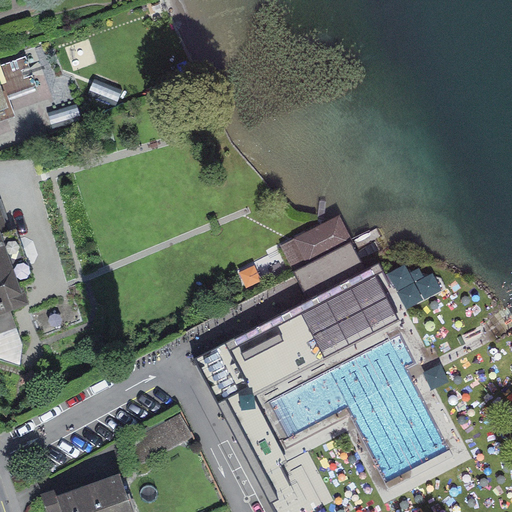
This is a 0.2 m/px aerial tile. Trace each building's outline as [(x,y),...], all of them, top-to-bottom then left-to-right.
[(1,59),(0,59),(0,125),(20,119),(1,59)] [(0,316),(35,304),(8,230),(13,228),(2,196),(0,196),(0,316)] [(319,300),(192,365),(220,419),(413,319),(390,274),(369,284),(351,240),(342,220),(291,247),(319,300)] [(196,439),(185,417),(135,442),(147,464),(196,439)] [(71,488),(46,497),(51,511),(139,511),(127,476),(73,494),(71,488)]
